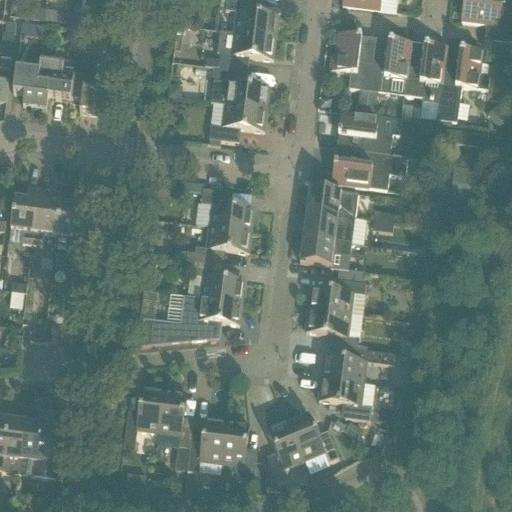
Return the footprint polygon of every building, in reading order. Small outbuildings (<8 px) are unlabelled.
[(250,18),(252,4),(227,0),(225,15),(236,16),(233,38),(275,43),(278,21),(250,18)] [(397,2),(397,0),(343,0),(342,11),(380,16),(395,18),(397,2)] [(511,47),(511,0),(489,0),(489,7),(464,4),(461,26),(486,29),(484,44),(511,47)] [(44,28),(45,14),(33,13),(32,26),(44,28)] [(58,30),(59,16),(45,14),(44,28),(58,30)] [(91,20),(68,17),(66,31),(89,34),(91,20)] [(101,35),(103,21),(91,20),(89,34),(101,35)] [(45,31),(22,28),(20,39),(43,42),(45,31)] [(79,35),(67,34),(65,45),(77,46),(79,35)] [(89,48),(91,37),(79,35),(77,46),(89,48)] [(220,36),(217,58),(219,58),(218,72),(243,76),(245,62),(273,65),(275,43),(233,38),(220,36)] [(13,50),(14,38),(3,37),(2,49),(13,50)] [(332,60),(330,75),(350,78),(348,94),(368,96),(372,68),(358,66),(361,41),(339,38),(336,60),(332,60)] [(407,72),(408,72),(411,47),(388,44),(385,69),(372,68),(368,96),(367,102),(365,120),(375,121),(378,97),(388,99),(403,101),(405,85),(406,85),(407,72)] [(2,49),(0,61),(11,62),(13,50),(2,49)] [(441,89),(443,77),(447,52),(424,49),(421,74),(408,72),(407,72),(406,85),(405,85),(403,101),(424,103),(421,124),(436,126),(441,89)] [(441,89),(436,126),(457,128),(459,108),(461,92),(477,94),(487,95),(489,81),(479,80),(481,68),(482,56),(460,53),(456,78),(443,77),(441,89)] [(39,78),(37,90),(49,91),(47,103),(48,103),(69,105),(72,82),(74,66),(63,65),(63,69),(40,66),(39,77),(39,78)] [(72,82),(69,105),(81,107),(79,118),(103,121),(106,97),(109,74),(97,72),(95,84),(76,82),(72,82)] [(213,86),(211,108),(213,108),(224,110),(266,115),(269,93),(241,90),(243,76),(218,72),(216,86),(213,86)] [(39,78),(39,77),(16,75),(13,98),(24,100),(23,111),(46,114),(48,103),(47,103),(49,91),(37,90),(39,78)] [(0,93),(7,95),(9,83),(0,81),(0,93)] [(358,101),(356,119),(365,120),(367,102),(358,101)] [(264,137),(266,115),(224,110),(222,131),(211,130),(209,144),(234,147),(236,133),(264,137)] [(378,122),(375,121),(365,120),(356,119),(341,117),(338,139),(363,143),(361,156),(389,160),(392,139),(376,137),(378,122)] [(454,136),(453,149),(487,153),(488,139),(454,136)] [(407,162),(389,160),(361,156),(359,169),(334,166),(331,189),(385,196),(387,180),(404,182),(407,162)] [(453,171),(449,204),(454,205),(468,207),(478,174),(453,171)] [(358,198),(309,192),(306,217),(355,224),(358,198)] [(203,194),(201,208),(212,210),(209,231),(251,237),(254,215),(226,211),(228,197),(203,194)] [(32,250),(39,196),(29,195),(28,204),(15,203),(11,234),(24,235),(22,248),(32,250)] [(56,240),(60,208),(48,207),(49,197),(39,196),(32,250),(42,251),(44,238),(56,240)] [(90,257),(95,217),(83,215),(85,202),(74,201),(73,210),(60,208),(56,240),(69,241),(67,254),(90,257)] [(351,249),(355,224),(306,217),(303,242),(351,249)] [(393,229),(394,219),(374,217),(373,226),(393,229)] [(392,238),(393,229),(373,226),(372,235),(392,238)] [(248,259),(251,237),(209,231),(206,253),(195,251),(195,258),(176,255),(175,263),(193,266),(218,269),(220,255),(248,259)] [(331,272),(333,259),(350,261),(351,249),(303,242),(300,268),(331,272)] [(217,283),(218,269),(193,266),(192,280),(203,282),(200,303),(242,308),(245,286),(217,283)] [(362,288),(363,277),(339,274),(337,285),(340,285),(362,288)] [(362,288),(340,285),(339,297),(311,293),(308,315),(350,320),(353,299),(364,300),(365,289),(362,288)] [(26,298),(27,290),(12,288),(11,297),(26,298)] [(143,324),(140,352),(219,344),(220,334),(217,334),(218,328),(239,330),(242,308),(200,303),(185,301),(182,328),(143,324)] [(347,342),(350,320),(308,315),(305,337),(333,341),(332,352),(353,354),(357,354),(358,343),(347,342)] [(45,328),(44,340),(43,348),(78,342),(79,343),(79,341),(78,341),(79,332),(45,328)] [(30,338),(29,346),(43,348),(44,340),(30,338)] [(12,355),(21,356),(23,341),(14,340),(12,355)] [(393,370),(394,359),(357,354),(353,354),(352,365),(324,362),(321,383),(363,389),(366,367),(393,370)] [(370,426),(374,390),(363,389),(321,383),(318,405),(346,409),(344,423),(370,426)] [(158,438),(164,396),(142,393),(138,421),(127,420),(123,453),(134,454),(137,435),(158,438)] [(186,399),(164,396),(158,438),(180,441),(178,452),(190,453),(190,451),(191,451),(193,428),(182,427),(186,399)] [(307,418),(287,426),(303,465),(324,457),(328,467),(339,463),(329,439),(318,444),(307,418)] [(0,476),(18,479),(25,427),(0,424),(0,476)] [(221,469),(227,427),(205,424),(201,452),(191,451),(190,451),(190,453),(187,476),(198,478),(200,466),(221,469)] [(303,465),(287,426),(267,435),(278,461),(267,465),(277,489),(288,484),(283,474),(303,465)] [(53,431),(25,427),(18,479),(59,484),(63,452),(50,451),(53,431)] [(249,430),(227,427),(221,469),(234,471),(234,475),(237,482),(253,484),(256,459),(245,458),(249,430)]
